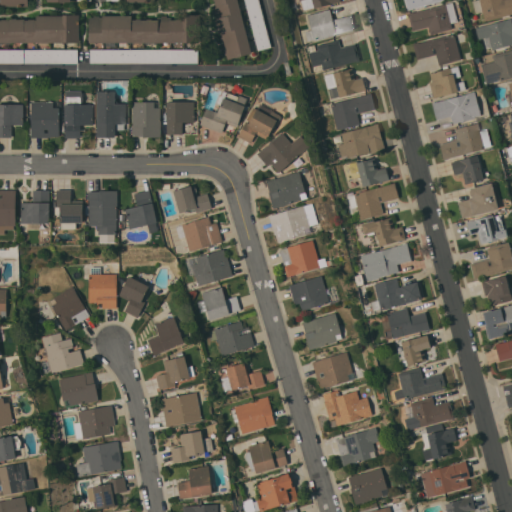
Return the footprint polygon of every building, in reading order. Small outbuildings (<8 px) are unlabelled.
[(238,0),(252,53),(227,59),(220,33),(219,34),(215,19),(219,18),(214,0),(238,0)] [(258,0),(271,47),(258,50),(245,0),(258,0)] [(340,0),(341,2),(314,8),(314,7),(303,10),(300,0),(340,0)] [(444,0),(412,8),(412,9),(407,10),(404,0),(444,0)] [(511,0),(511,13),(485,20),(483,11),(476,13),(473,1),(476,0),(511,0)] [(408,13),(453,2),(458,21),(451,23),(452,28),(436,33),(431,35),(429,26),(413,30),(408,13)] [(353,23),(352,23),(354,29),(334,33),(335,35),(314,40),(314,39),(308,41),(305,31),(311,30),(307,14),(330,9),(332,19),(351,14),(353,23)] [(94,17),(94,16),(100,16),(100,17),(102,17),(102,15),(131,15),(131,19),(183,19),(183,14),(198,14),(198,42),(155,42),(155,44),(145,44),(145,42),(143,42),(143,44),(132,44),(132,42),(129,42),(129,45),(127,45),(127,46),(119,46),(119,42),(116,42),(116,46),(106,46),(106,42),(89,42),(89,17),(94,17)] [(0,19),(36,19),(36,15),(80,15),(80,42),(50,42),(50,45),(39,45),(39,42),(11,42),(11,45),(0,45),(0,19)] [(475,27),(511,17),(511,44),(492,49),(492,47),(486,48),(483,38),(478,39),(475,27)] [(413,44),(454,33),(461,59),(439,65),(436,54),(417,59),(413,44)] [(341,47),(356,43),(360,60),(356,62),(356,61),(323,70),(322,64),(312,66),(309,52),(318,50),(317,45),(335,41),(334,40),(339,39),(341,47)] [(0,49),(78,49),(78,63),(0,63),(0,49)] [(198,49),(198,62),(90,62),(90,49),(198,49)] [(511,77),(486,84),(481,64),(494,61),(493,54),(511,49),(511,77)] [(458,66),(461,76),(454,78),(455,83),(464,81),(466,89),(456,91),(457,92),(434,98),(430,82),(432,81),(430,73),(458,66)] [(355,79),(363,77),(366,90),(339,97),(339,96),(331,98),(328,88),(327,88),(324,75),(352,68),(355,79)] [(489,93),(488,93),(487,88),(491,87),(493,92),(495,100),(491,101),(489,93)] [(94,124),(80,124),(80,137),(65,137),(65,125),(64,125),(64,105),(65,105),(65,90),(83,91),(82,104),(94,104),(94,124)] [(97,91),(115,91),(115,103),(126,103),(126,124),(115,124),(115,137),(97,137),(97,91)] [(451,116),(436,119),(432,102),(437,101),(468,94),(468,93),(475,91),(481,115),(475,117),(475,118),(453,123),(451,116)] [(237,126),(226,122),(222,132),(200,124),(206,108),(218,112),(223,98),(224,99),(226,92),(239,97),(240,95),(247,98),(237,126)] [(357,113),(360,124),(337,130),(331,104),(368,94),(368,93),(371,92),(375,108),(357,113)] [(54,108),(59,107),(60,136),(51,136),(51,137),(32,137),(31,102),(54,101),(54,108)] [(195,122),(183,122),(183,134),(166,134),(166,131),(163,131),(163,123),(166,123),(166,101),(195,101),(195,122)] [(161,136),(133,136),(132,102),(154,102),(155,107),(161,107),(161,136)] [(0,137),(0,104),(23,104),(23,125),(12,125),(12,137),(0,137)] [(269,116),(272,110),(281,116),(278,122),(276,121),(266,139),(256,133),(251,143),(238,135),(246,121),(250,123),(251,121),(247,119),(253,107),(269,116)] [(480,130),(487,129),(491,146),(485,147),(485,149),(449,158),(444,159),(440,144),(458,139),(455,128),(478,122),(480,130)] [(343,143),(341,133),(373,125),(373,124),(378,123),(385,149),(371,153),(369,144),(368,144),(370,152),(348,157),(347,155),(341,156),(338,144),(343,143)] [(271,162),(267,165),(257,153),(283,132),(291,143),(300,135),(309,146),(279,172),(271,162)] [(478,155),(484,179),(466,184),(463,172),(454,174),(451,162),(478,155)] [(389,181),(363,187),(360,176),(348,179),(344,164),(357,161),(358,162),(375,158),(378,169),(386,167),(389,181)] [(307,198),(290,203),(290,204),(274,208),(269,192),(270,191),(267,180),(275,178),(299,171),(307,198)] [(497,185),(500,198),(496,199),(498,209),(473,215),(462,218),(458,202),(472,198),(472,196),(471,195),(470,191),(471,188),(492,182),(493,187),(497,185)] [(380,202),(383,213),(360,219),(357,206),(351,208),(348,196),(354,194),(354,193),(395,183),(399,198),(380,202)] [(212,207),(196,212),(195,208),(180,213),(174,192),(194,185),(198,196),(208,193),(212,207)] [(16,226),(5,226),(5,234),(0,234),(0,189),(16,189),(16,226)] [(50,190),(49,223),(22,222),(22,202),(33,202),(33,190),(50,190)] [(71,190),(71,205),(83,205),(83,223),(76,223),(76,229),(61,228),(61,223),(60,223),(60,214),(54,214),(55,206),(52,206),(52,200),(57,200),(57,190),(71,190)] [(89,191),(117,190),(118,208),(117,208),(117,233),(99,234),(99,230),(97,230),(97,225),(89,225),(89,191)] [(126,209),(138,206),(135,193),(150,190),(157,223),(130,228),(126,209)] [(319,223),(310,226),(310,227),(304,229),(306,234),(278,242),(276,234),(275,235),(269,215),(313,202),(319,223)] [(478,232),(470,234),(467,221),(493,215),(495,223),(502,221),(504,229),(506,236),(499,238),(499,239),(481,243),(478,232)] [(209,216),(211,224),(217,222),(223,241),(190,251),(185,236),(180,238),(176,226),(209,216)] [(374,220),(374,221),(391,217),(394,228),(403,226),(406,239),(380,246),(376,231),(374,231),(375,234),(368,235),(368,233),(365,233),(362,223),(374,220)] [(318,259),(325,257),(327,265),(320,267),(288,276),(280,249),(313,239),(318,259)] [(511,256),(511,268),(481,277),(481,278),(474,279),(470,263),(489,258),(487,247),(509,241),(511,256)] [(402,244),(407,243),(411,260),(397,264),(399,271),(378,277),(379,278),(368,281),(367,278),(366,278),(365,275),(366,274),(366,272),(365,273),(364,269),(361,255),(402,245),(402,244)] [(224,248),(226,257),(227,256),(233,275),(199,285),(191,258),(224,248)] [(117,274),(117,305),(117,308),(103,308),(103,303),(99,303),(99,308),(97,308),(97,302),(88,302),(89,273),(117,274)] [(149,286),(144,294),(145,295),(142,300),(146,302),(137,317),(125,310),(130,301),(118,295),(129,275),(149,286)] [(329,302),(302,310),(300,302),(295,304),(289,284),(322,275),(329,302)] [(510,292),(511,292),(511,300),(490,305),(488,294),(485,295),(482,281),(506,275),(510,292)] [(397,277),(399,287),(401,286),(401,285),(417,281),(422,298),(381,309),(381,308),(373,310),(371,301),(379,299),(375,283),(397,277)] [(90,316),(65,330),(51,306),(57,302),(54,297),(73,286),(90,316)] [(241,310),(210,319),(208,311),(201,313),(198,302),(204,300),(202,293),(222,287),(225,299),(237,295),(241,310)] [(500,307),(504,320),(506,319),(503,307),(511,304),(511,331),(489,338),(485,325),(486,324),(483,311),(500,307)] [(410,315),(425,311),(430,329),(425,330),(393,338),(393,337),(386,339),(380,315),(388,313),(387,313),(400,310),(400,309),(407,307),(410,315)] [(311,319),(311,320),(335,312),(342,333),(336,335),(338,341),(310,349),(305,333),(306,332),(303,322),(311,319)] [(173,316),(184,341),(166,349),(167,350),(155,355),(148,339),(159,334),(155,324),(173,316)] [(214,330),(214,328),(241,320),(243,327),(249,325),(250,328),(238,331),(239,335),(251,332),(255,345),(222,354),(217,338),(211,340),(208,332),(214,330)] [(42,337),(60,332),(62,340),(71,337),(74,346),(68,348),(69,352),(80,349),(84,363),(52,372),(42,337)] [(423,349),(426,360),(408,365),(402,342),(427,334),(431,346),(423,349)] [(495,344),(511,339),(511,357),(500,361),(495,344)] [(353,372),(348,373),(350,380),(322,388),(319,380),(318,380),(312,361),(347,351),(353,372)] [(190,377),(174,381),(175,385),(160,389),(156,375),(166,372),(163,360),(185,355),(190,377)] [(249,388),(248,385),(232,389),(226,367),(244,362),(244,363),(247,362),(250,373),(261,369),(265,384),(249,388)] [(420,367),(423,378),(442,373),(446,387),(405,398),(405,397),(397,399),(395,391),(403,389),(399,373),(420,367)] [(85,373),(92,371),(94,382),(95,382),(98,400),(70,405),(69,399),(63,400),(59,378),(85,373)] [(337,425),(335,418),(330,419),(323,394),(338,389),(339,395),(357,390),(360,399),(367,397),(372,414),(337,425)] [(202,419),(167,426),(162,398),(197,392),(202,419)] [(267,426),(243,433),(235,406),(267,396),(272,412),(275,424),(267,426)] [(435,404),(450,400),(454,418),(448,420),(448,419),(408,429),(405,419),(407,418),(405,407),(412,405),(411,403),(414,402),(414,401),(427,398),(427,397),(432,396),(435,404)] [(14,423),(0,425),(0,397),(3,397),(4,402),(10,401),(14,423)] [(80,421),(78,411),(112,405),(115,425),(110,426),(111,433),(84,438),(83,437),(77,438),(74,423),(80,421)] [(426,427),(442,422),(444,430),(454,427),(457,440),(449,442),(451,453),(425,460),(423,450),(430,448),(427,433),(426,427)] [(376,427),(379,436),(378,437),(379,441),(374,442),(375,445),(374,445),(375,450),(369,452),(371,458),(344,466),(340,455),(341,455),(336,439),(376,427)] [(214,450),(189,454),(190,459),(174,462),(171,448),(182,446),(180,434),(183,433),(183,432),(201,429),(202,438),(211,436),(214,450)] [(0,436),(11,435),(12,436),(18,435),(19,437),(20,438),(21,441),(21,443),(21,446),(21,449),(14,450),(16,458),(0,460),(0,436)] [(122,460),(120,460),(122,468),(78,476),(76,464),(89,461),(85,461),(83,447),(118,440),(122,460)] [(257,473),(249,445),(268,440),(271,451),(283,447),(288,464),(257,473)] [(421,473),(466,460),(470,477),(466,478),(468,486),(427,497),(421,473)] [(0,466),(24,462),(27,479),(34,477),(36,488),(0,494),(0,466)] [(208,465),(212,493),(194,496),(180,498),(178,482),(190,480),(188,468),(208,465)] [(356,504),(351,487),(352,487),(349,477),(381,467),(387,488),(381,490),(383,495),(356,504)] [(260,511),(256,499),(261,497),(257,482),(288,472),(288,473),(290,473),(298,499),(260,511)] [(127,490),(116,492),(118,505),(97,508),(95,500),(89,501),(87,488),(93,487),(93,485),(109,483),(108,479),(125,476),(127,490)] [(0,511),(0,500),(5,500),(5,498),(26,495),(28,511),(0,511)] [(475,509),(467,511),(447,511),(445,503),(472,496),(475,509)] [(218,511),(183,511),(183,506),(218,503),(218,511)]
